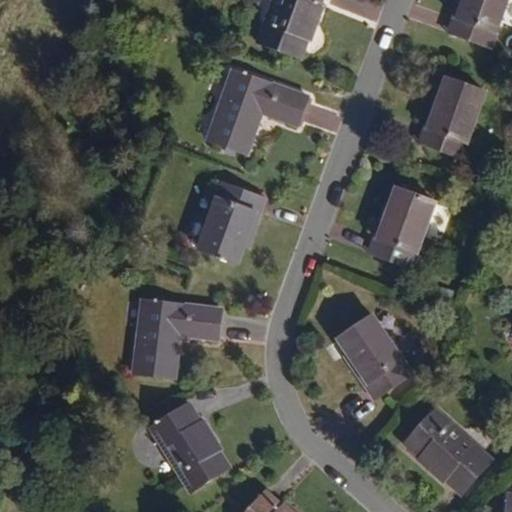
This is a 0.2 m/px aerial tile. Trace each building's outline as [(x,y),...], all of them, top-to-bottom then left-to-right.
[(323,0),(275,0),(260,42),(303,58),(323,0)] [(467,0),(460,0),(450,31),(456,34),(467,0)] [(510,0),(467,0),(456,34),(493,47),(510,0)] [(309,99),(235,71),(210,139),(249,153),(264,112),(299,126),(309,99)] [(489,94),(451,81),(444,99),(427,147),(465,161),(489,94)] [(444,99),(438,97),(421,145),(427,147),(444,99)] [(264,197),(226,183),(201,251),(239,264),(246,246),(264,197)] [(440,197),(402,184),(395,202),(378,250),(416,264),(440,197)] [(252,248),(270,199),(264,197),(246,246),(252,248)] [(395,202),(389,199),(372,248),(378,250),(395,202)] [(223,310),(146,300),(137,372),(178,377),(183,334),(220,338),(223,310)] [(415,374),(375,317),(341,339),(381,398),(415,374)] [(231,470),(190,406),(152,430),(192,495),(231,470)] [(494,460),(439,411),(408,443),(465,494),(494,460)] [(286,511),(265,494),(248,511),(286,511)]
